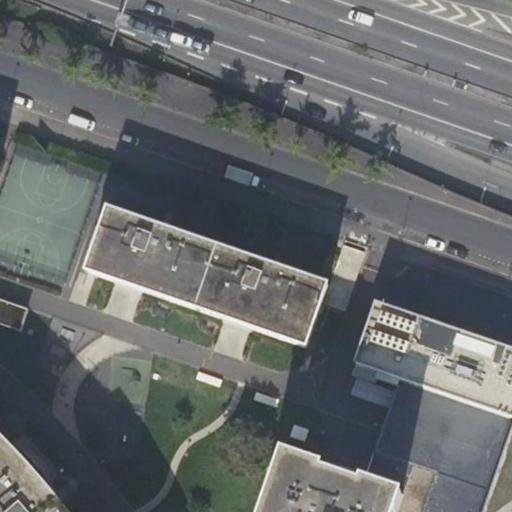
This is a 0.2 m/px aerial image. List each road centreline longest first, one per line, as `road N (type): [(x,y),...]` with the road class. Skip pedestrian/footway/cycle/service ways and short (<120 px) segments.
road 1 (trunk): [(96,0),(436,162),(511,190)]
road 2 (trunk): [(102,0),(511,140)]
road 3 (tertiary): [(0,70),(389,202)]
road 4 (residential): [(321,402),(0,290)]
road 5 (trunk): [(511,73),(301,0)]
road 6 (residential): [(321,402),(389,202)]
road 7 (tertiary): [(389,202),(511,246)]
